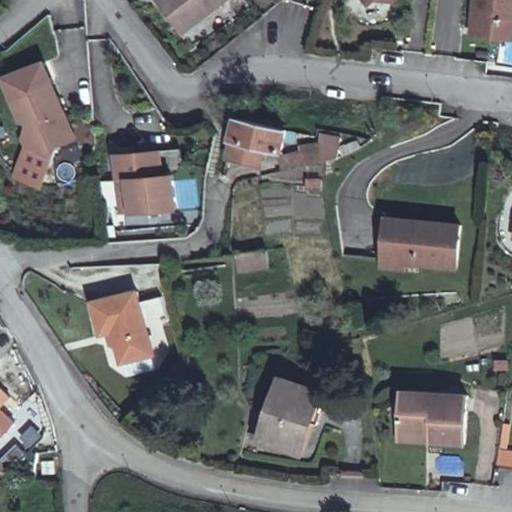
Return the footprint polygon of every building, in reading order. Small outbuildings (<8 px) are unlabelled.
[(163,0),(186,30),(227,0),(163,0)] [(511,0),(473,0),(469,33),(494,36),(496,18),(511,19),(511,0)] [(511,19),(496,18),(494,36),(511,38),(511,19)] [(31,135),(26,146),(51,157),(57,145),(74,138),(52,80),(45,61),(4,77),(11,96),(20,122),(27,124),(31,135)] [(286,128),(240,117),(228,157),(243,160),(245,155),(260,160),(264,145),(280,149),(286,128)] [(306,164),(336,159),(338,158),(342,138),(322,131),(319,142),(301,146),(301,151),(280,157),(284,170),(306,164)] [(128,177),(131,211),(176,208),(173,173),(164,173),(162,151),(162,148),(116,152),(118,178),(128,177)] [(179,150),(162,151),(164,173),(173,173),(173,171),(179,159),(179,150)] [(385,216),(381,250),(404,253),(416,254),(415,262),(455,267),(460,225),(385,216)] [(267,248),(237,252),(240,270),(269,267),(267,248)] [(404,253),(381,250),(379,264),(403,266),(404,253)] [(172,261),(161,262),(164,275),(174,274),(172,261)] [(119,337),(117,341),(122,361),(155,353),(147,322),(141,299),(139,288),(93,299),(101,333),(108,331),(118,329),(119,337)] [(141,299),(147,322),(168,317),(163,294),(141,299)] [(110,342),(117,341),(119,337),(118,329),(108,331),(110,342)] [(282,376),(260,437),(298,451),(310,422),(316,424),(328,393),(282,376)] [(10,395),(0,386),(0,394),(5,400),(10,395)] [(405,390),(401,431),(432,433),(431,444),(464,447),(468,397),(405,390)] [(0,409),(0,433),(12,421),(0,409)] [(432,433),(401,431),(400,441),(431,444),(432,433)] [(511,452),(497,450),(494,466),(511,468),(511,452)] [(40,464),(44,475),(54,472),(50,460),(40,464)]
